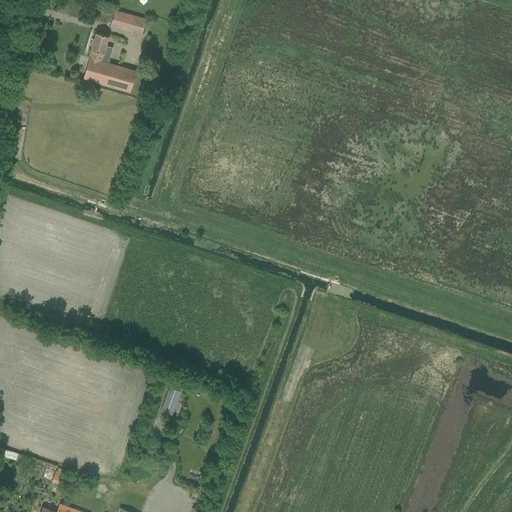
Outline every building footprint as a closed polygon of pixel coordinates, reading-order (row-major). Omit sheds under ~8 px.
[(110,26),(141,35),(146,18),(115,10),(110,26)] [(89,58),(83,78),(130,92),(136,71),(108,63),(101,61),(105,46),(108,36),(96,33),(91,50),(92,50),(90,58),(89,58)] [(161,411),(172,415),(180,391),(169,387),(161,411)] [(15,459),(17,453),(5,449),(2,455),(15,459)] [(52,481),(75,489),(78,479),(56,471),(52,481)] [(196,484),(199,475),(189,472),(186,480),(196,484)]
